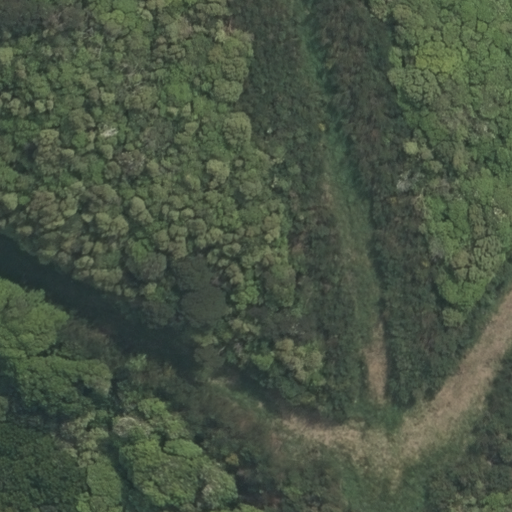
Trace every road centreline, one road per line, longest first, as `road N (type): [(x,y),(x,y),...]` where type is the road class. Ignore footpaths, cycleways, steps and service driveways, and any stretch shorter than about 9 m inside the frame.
road 1 (track): [(511,315),(437,400),(371,432),(256,396),(0,255)]
road 2 (track): [(379,511),(332,101),(283,0)]
